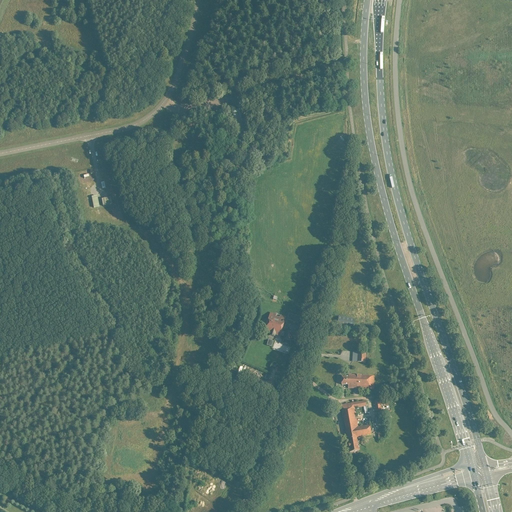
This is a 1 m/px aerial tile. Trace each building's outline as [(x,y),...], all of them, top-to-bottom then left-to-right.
[(250,138),(241,109),(230,113),(239,141),(250,138)] [(102,200),(103,206),(112,204),(111,198),(102,200)] [(281,336),(284,337),(283,340),(291,342),(293,334),(286,332),(285,333),(282,332),(283,328),(282,328),(281,328),(282,325),(283,325),(284,325),(286,318),(280,316),(280,318),(275,317),(275,315),(276,315),(270,313),(268,321),(267,321),(267,322),(266,322),(265,325),(266,325),(265,327),(266,327),(265,332),(270,334),(270,335),(274,337),(275,335),(280,337),(281,336)] [(338,317),(337,325),(353,328),(354,319),(338,317)] [(341,385),(348,385),(348,389),(374,390),(375,377),(349,375),(348,377),(342,377),(341,385)] [(344,418),(348,445),(358,443),(357,438),(371,436),(371,431),(370,425),(358,427),(357,420),(355,420),(355,416),(356,416),(355,409),(367,406),(366,401),(340,405),(343,418),(344,418)] [(358,443),(348,445),(350,453),(359,451),(358,443)]
